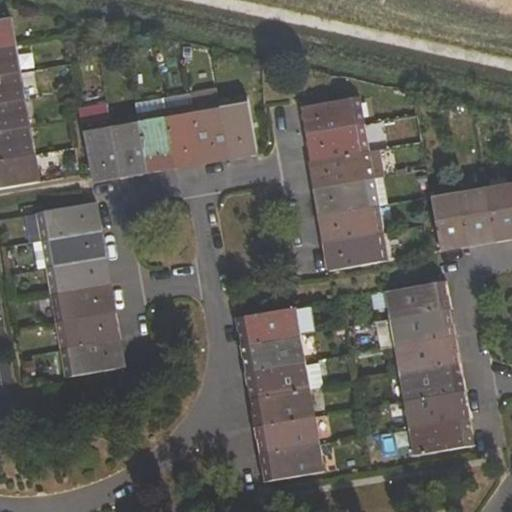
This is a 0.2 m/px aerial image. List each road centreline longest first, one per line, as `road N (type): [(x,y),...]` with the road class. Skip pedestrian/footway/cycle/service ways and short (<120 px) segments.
road 1 (residential): [(213,285),(224,347),(213,408),(162,467),(39,510)]
road 2 (residential): [(197,191),(115,203),(129,300),(213,285)]
road 3 (residential): [(511,384),(484,389),(462,271),(511,262)]
